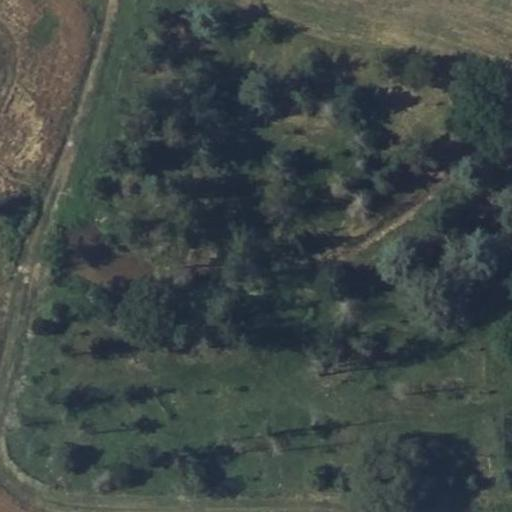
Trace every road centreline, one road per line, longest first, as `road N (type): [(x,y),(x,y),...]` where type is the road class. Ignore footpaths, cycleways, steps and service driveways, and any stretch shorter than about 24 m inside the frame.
road 1 (track): [(358,511),(46,500),(0,467)]
road 2 (track): [(0,345),(110,0)]
